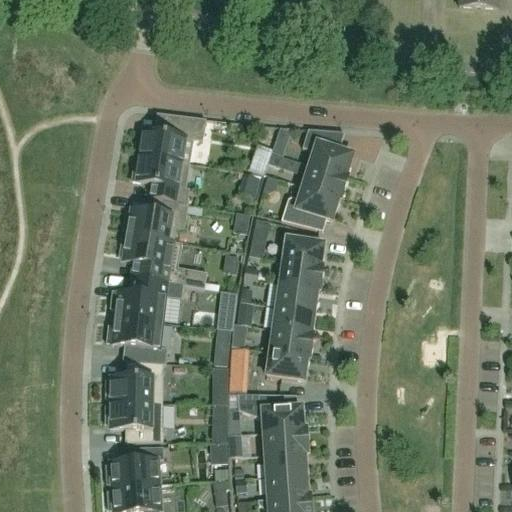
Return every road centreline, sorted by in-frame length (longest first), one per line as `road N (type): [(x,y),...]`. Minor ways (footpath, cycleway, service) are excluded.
road 1 (residential): [(135,94),(115,102),(105,119),(75,314),(75,511)]
road 2 (residential): [(371,511),(365,430),(372,343),(388,252),(427,125)]
road 3 (residential): [(479,127),(461,511)]
road 4 (tertiary): [(511,70),(438,66),(147,16)]
road 5 (residential): [(135,94),(427,125)]
